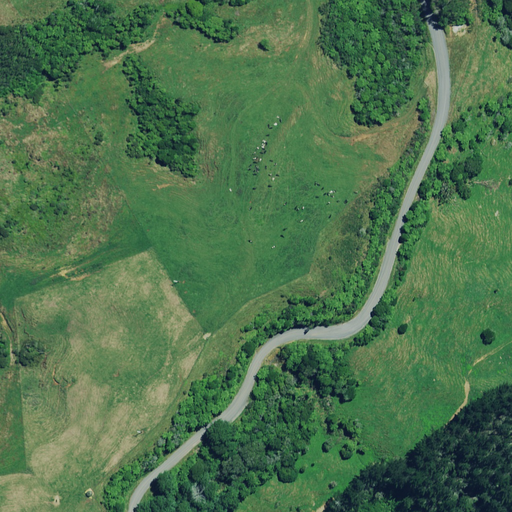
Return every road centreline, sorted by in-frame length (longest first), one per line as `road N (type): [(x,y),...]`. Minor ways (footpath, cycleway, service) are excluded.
road 1 (unclassified): [(128,511),(129,500),(235,414),(261,355),(292,343),(340,346),(367,315),(418,169),(441,72),(432,0)]
road 2 (track): [(339,511),(439,436),(466,384),(511,341)]
